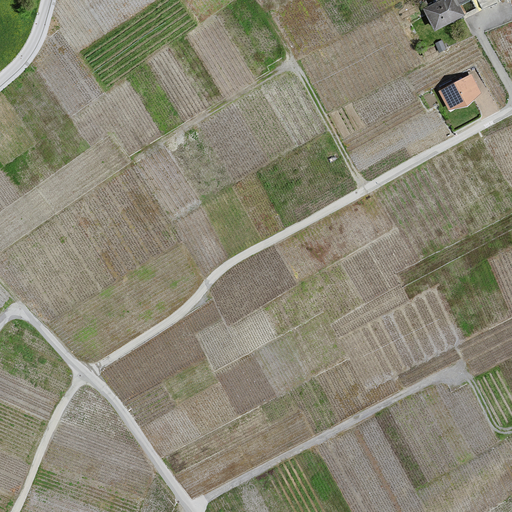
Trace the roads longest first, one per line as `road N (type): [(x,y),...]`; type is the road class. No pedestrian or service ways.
road 1 (track): [(364,190),(290,69),(136,158)]
road 2 (residential): [(0,324),(13,313),(29,316),(94,379),(191,511)]
